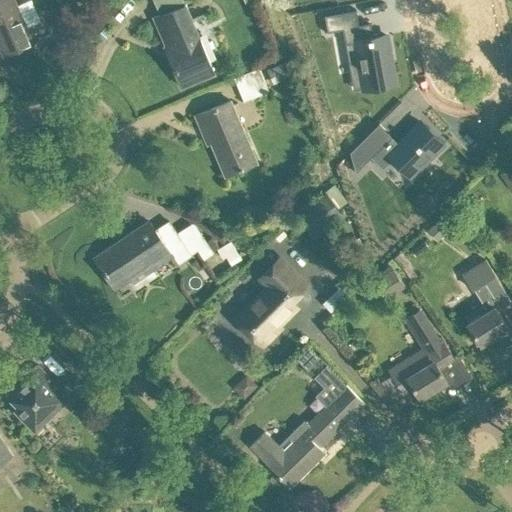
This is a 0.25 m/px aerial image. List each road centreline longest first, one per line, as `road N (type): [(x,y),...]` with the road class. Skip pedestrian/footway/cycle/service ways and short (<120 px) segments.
road 1 (residential): [(0,127),(70,106),(103,114),(117,155),(98,179),(5,231)]
road 2 (residential): [(407,0),(421,83),(456,111),(488,105),(510,80),(497,0)]
